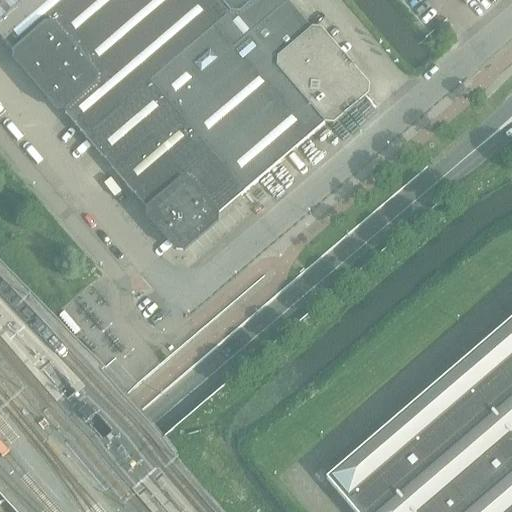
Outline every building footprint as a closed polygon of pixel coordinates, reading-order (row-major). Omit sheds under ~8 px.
[(147,82),(212,27),(224,17),(209,0),(30,0),(0,26),(0,39),(13,55),(28,42),(41,56),(41,57),(38,85),(67,87),(80,102),(64,115),(83,137),(147,82)] [(0,0),(0,26),(30,0),(0,0)] [(209,0),(224,17),(212,27),(232,51),(288,4),(284,0),(209,0)] [(320,32),(311,32),(288,4),(232,51),(212,27),(147,82),(243,195),(324,126),(334,127),(368,98),(369,88),(320,32)] [(243,195),(147,82),(83,137),(146,210),(145,217),(175,254),(184,255),(218,225),(219,216),(243,195)] [(511,511),(511,321),(326,480),(352,511),(511,511)]
